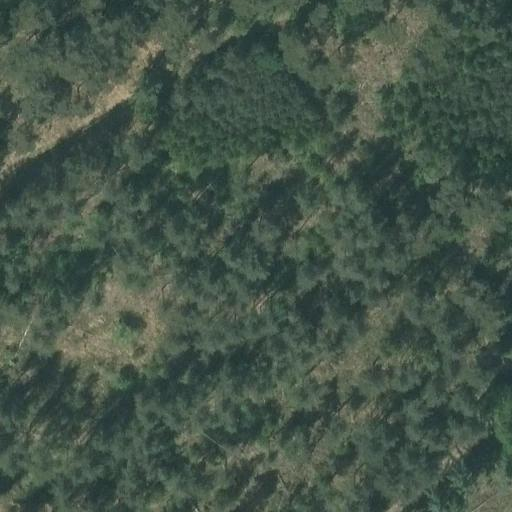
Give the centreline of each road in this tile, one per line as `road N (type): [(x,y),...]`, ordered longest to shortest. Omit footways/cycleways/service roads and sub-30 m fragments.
road 1 (track): [(0,175),(304,0)]
road 2 (track): [(368,511),(511,373)]
